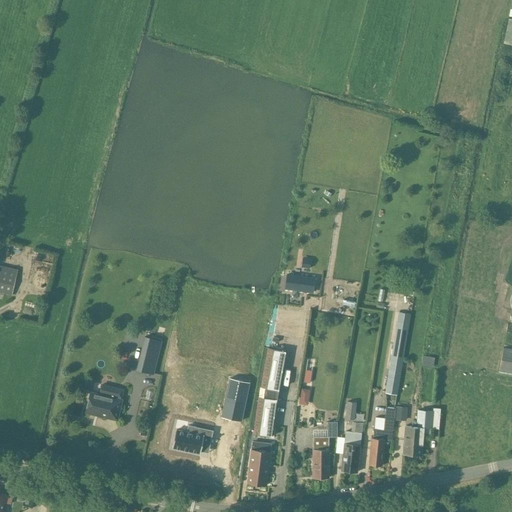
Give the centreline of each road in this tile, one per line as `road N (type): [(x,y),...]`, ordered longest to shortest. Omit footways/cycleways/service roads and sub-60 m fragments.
road 1 (unclassified): [(511,465),(265,511)]
road 2 (unclassified): [(220,511),(0,465)]
